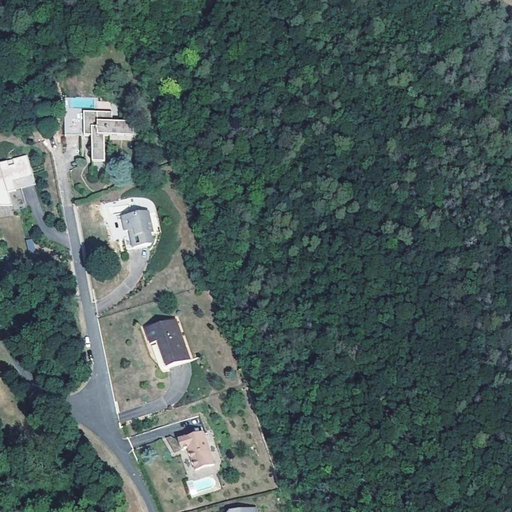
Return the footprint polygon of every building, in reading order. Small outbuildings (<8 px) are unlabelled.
[(80,118),(79,137),(89,137),(88,164),(102,163),(102,137),(130,137),(131,122),(109,121),(108,111),(82,112),(81,119),(80,118)] [(79,137),(80,118),(63,118),(62,136),(79,137)] [(0,199),(8,200),(6,191),(14,189),(13,182),(34,176),(30,155),(15,158),(16,164),(10,165),(9,160),(0,161),(0,199)] [(156,230),(150,209),(122,215),(126,235),(124,236),(127,249),(154,242),(152,231),(156,230)] [(32,238),(26,240),(29,252),(36,250),(32,238)] [(163,341),(172,367),(193,359),(180,319),(149,330),(155,344),(163,341)] [(189,451),(197,474),(216,467),(206,434),(180,442),(183,452),(189,451)]
